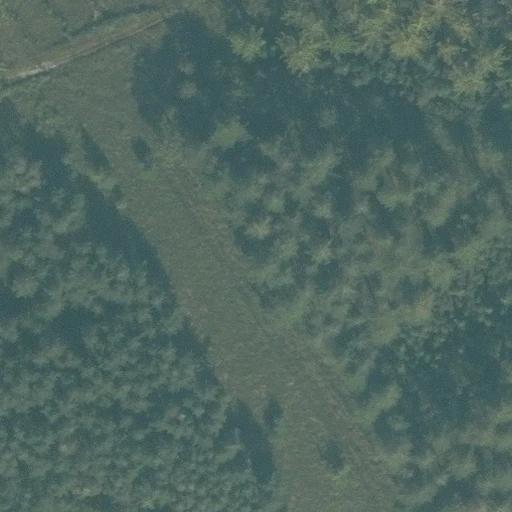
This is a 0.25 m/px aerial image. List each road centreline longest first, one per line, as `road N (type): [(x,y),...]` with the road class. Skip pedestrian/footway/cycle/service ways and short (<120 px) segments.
road 1 (track): [(511,129),(155,66),(123,32),(191,0)]
road 2 (track): [(123,32),(0,80)]
